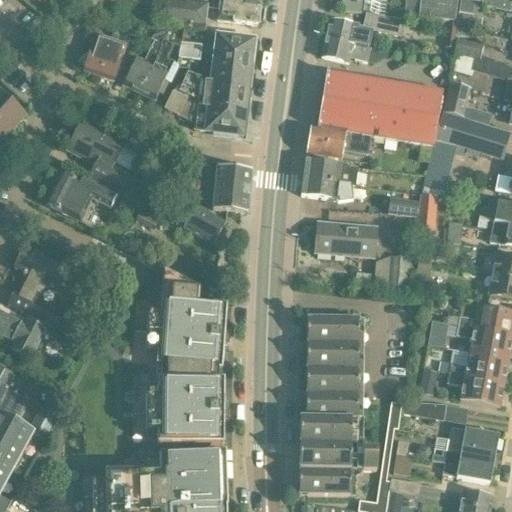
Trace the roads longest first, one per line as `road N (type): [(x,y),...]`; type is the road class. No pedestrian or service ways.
road 1 (primary): [(267,511),(265,345),(300,0)]
road 2 (residential): [(0,253),(57,86)]
road 3 (residential): [(57,86),(216,154)]
